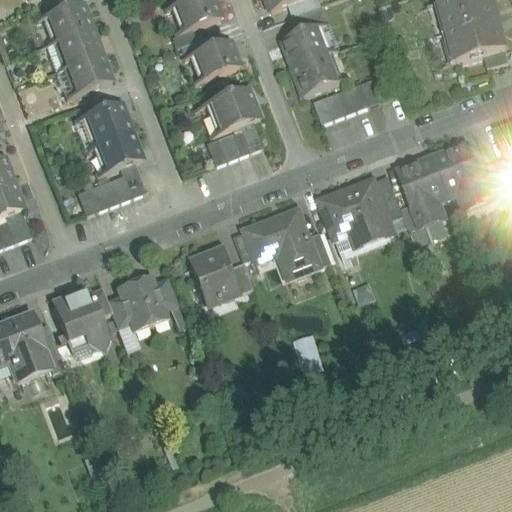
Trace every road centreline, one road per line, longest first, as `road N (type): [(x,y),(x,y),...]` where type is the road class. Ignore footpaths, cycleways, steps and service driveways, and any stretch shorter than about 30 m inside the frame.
road 1 (residential): [(511,377),(177,511)]
road 2 (residential): [(101,0),(186,225)]
road 3 (residential): [(305,178),(511,96)]
road 4 (residential): [(0,79),(72,269)]
road 5 (residential): [(238,0),(305,178)]
road 6 (residential): [(186,225),(305,178)]
road 7 (residential): [(72,269),(186,225)]
